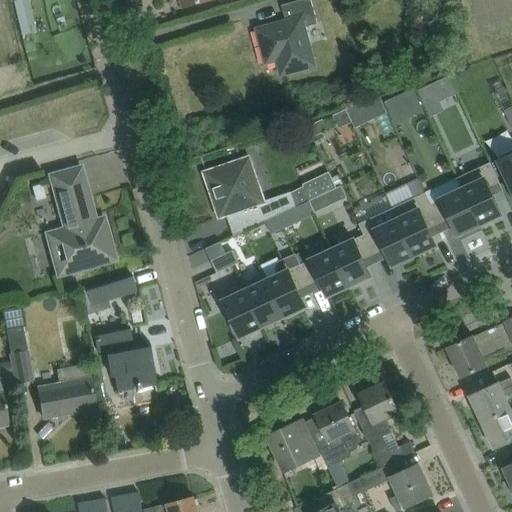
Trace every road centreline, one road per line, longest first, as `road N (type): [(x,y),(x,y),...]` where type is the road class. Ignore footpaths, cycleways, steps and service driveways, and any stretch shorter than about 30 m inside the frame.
road 1 (unclassified): [(207,403),(96,0)]
road 2 (residential): [(0,492),(221,455)]
road 3 (residential): [(480,511),(391,320)]
road 4 (unclassified): [(207,403),(391,320)]
road 5 (unclassified): [(391,320),(511,261)]
